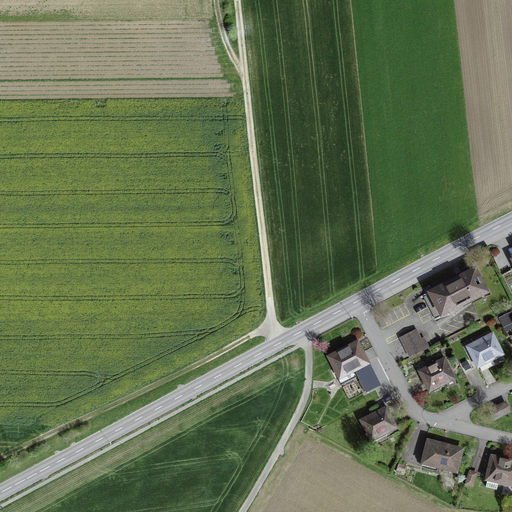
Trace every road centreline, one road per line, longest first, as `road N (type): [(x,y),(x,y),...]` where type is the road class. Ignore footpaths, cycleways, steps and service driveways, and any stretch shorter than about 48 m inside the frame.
road 1 (secondary): [(358,302),(0,493)]
road 2 (track): [(230,0),(271,325),(281,341)]
road 3 (track): [(0,462),(271,325)]
road 4 (track): [(300,331),(310,362),(306,398),(241,511)]
road 5 (secondary): [(511,223),(358,302)]
road 6 (residential): [(358,302),(411,405),(440,421)]
